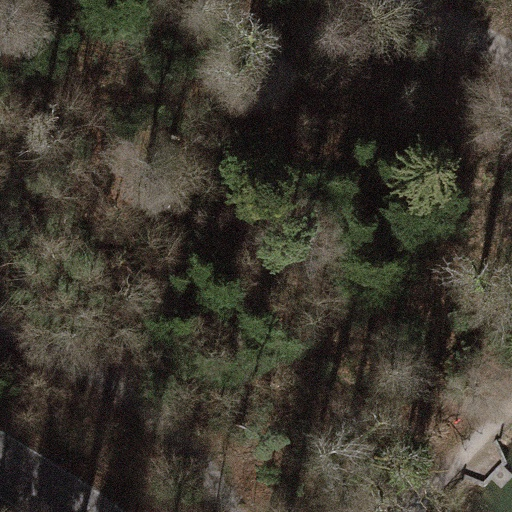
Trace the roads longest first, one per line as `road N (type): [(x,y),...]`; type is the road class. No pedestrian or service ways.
road 1 (track): [(227,511),(168,431),(98,367),(0,323)]
road 2 (track): [(511,412),(414,511)]
road 3 (track): [(394,0),(511,60)]
